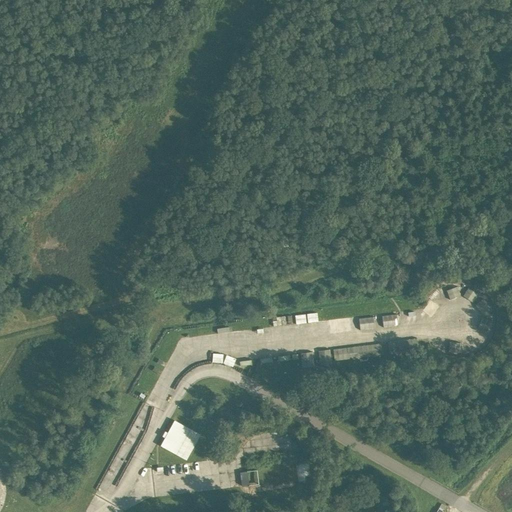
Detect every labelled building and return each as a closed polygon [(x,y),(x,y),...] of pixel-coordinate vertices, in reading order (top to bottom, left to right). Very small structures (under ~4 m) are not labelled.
[(458,286),(448,289),(450,298),(461,296),(458,286)] [(425,310),(433,315),(439,306),(431,300),(425,310)] [(308,313),(309,322),(320,320),(318,311),(308,313)] [(298,324),(308,322),(307,313),(297,314),(298,324)] [(384,314),(384,326),(399,325),(398,314),(384,314)] [(375,317),(361,317),(361,329),(375,329),(375,317)] [(346,331),(345,319),(331,319),(331,331),(346,331)] [(223,355),(215,355),(214,363),(223,364),(223,355)] [(230,356),(225,364),(234,368),(238,360),(230,356)] [(200,435),(174,421),(160,446),(185,460),(200,435)] [(243,486),(260,484),(259,469),(241,471),(243,486)]
